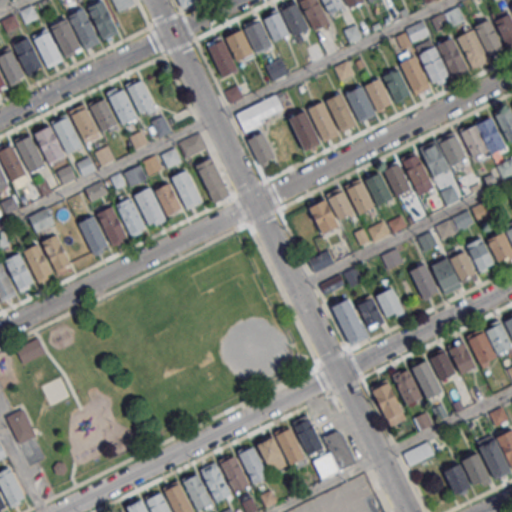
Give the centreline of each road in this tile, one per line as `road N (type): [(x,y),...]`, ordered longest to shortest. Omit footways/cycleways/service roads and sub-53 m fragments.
road 1 (residential): [(58,511),(337,373)]
road 2 (residential): [(511,74),(253,204)]
road 3 (residential): [(253,204),(0,330)]
road 4 (residential): [(0,118),(238,0)]
road 5 (residential): [(253,204),(152,0)]
road 6 (residential): [(337,373),(511,286)]
road 7 (residential): [(337,373),(253,204)]
road 8 (residential): [(404,511),(337,373)]
